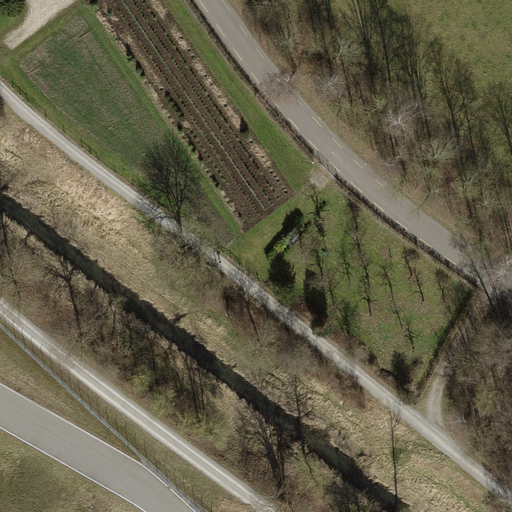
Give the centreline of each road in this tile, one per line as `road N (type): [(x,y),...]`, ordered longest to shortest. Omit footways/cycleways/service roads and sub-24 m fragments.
road 1 (track): [(511,496),(220,261),(29,120),(0,88)]
road 2 (unclassified): [(210,0),(287,101),(357,175),(511,291)]
road 3 (track): [(0,300),(276,511)]
road 4 (track): [(493,281),(426,424)]
